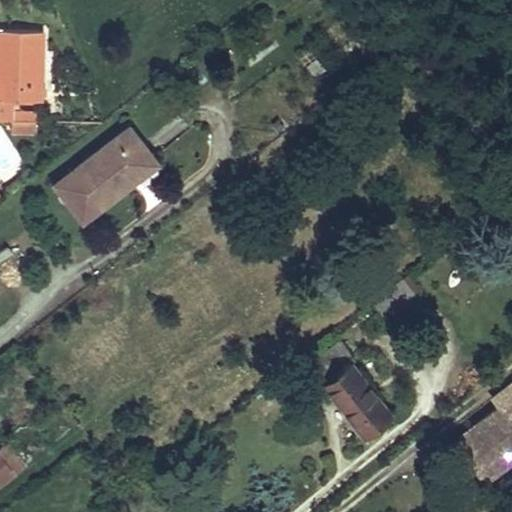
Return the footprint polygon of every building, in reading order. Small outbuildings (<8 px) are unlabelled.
[(42,99),(43,31),(0,29),(0,54),(1,55),(0,69),(0,118),(13,119),(36,120),(36,112),(13,111),(13,99),(42,99)] [(36,120),(13,119),(12,129),(36,130),(36,120)] [(154,160),(130,129),(76,170),(103,205),(133,182),(130,178),(154,160)] [(157,164),(154,160),(130,178),(133,182),(157,164)] [(0,259),(12,252),(7,245),(0,249),(0,259)] [(388,319),(418,294),(401,274),(371,298),(388,319)] [(351,363),(326,382),(367,435),(392,416),(351,363)] [(511,449),(511,375),(492,391),(500,401),(457,435),(464,443),(481,445),(495,463),(511,449)] [(0,481),(26,462),(7,439),(0,444),(0,481)] [(495,463),(481,445),(464,443),(486,470),(495,463)]
